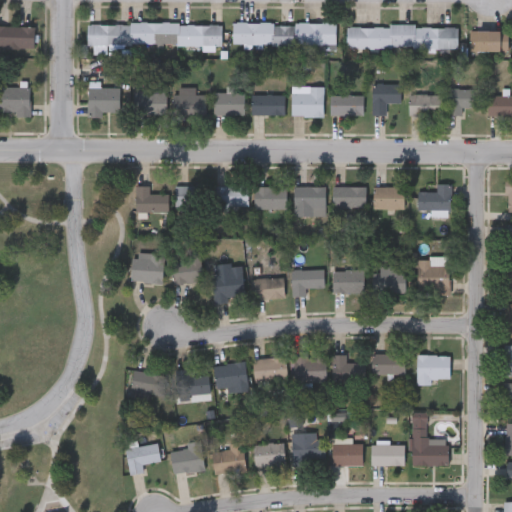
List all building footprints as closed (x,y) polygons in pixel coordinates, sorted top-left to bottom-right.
[(335,21),(334,44),(232,42),(232,20),(335,21)] [(221,43),(87,43),(87,21),(221,21),(221,43)] [(346,47),(346,24),(457,24),(457,47),(346,47)] [(32,47),(0,47),(0,25),(32,25),(32,47)] [(506,30),(506,51),(471,51),(471,30),(506,30)] [(370,82),(400,82),(400,101),(384,101),(384,113),(370,113),(370,82)] [(290,115),(290,85),(322,85),(322,115),(290,115)] [(0,86),(31,86),(31,114),(0,114),(0,86)] [(87,113),(87,87),(117,87),(117,113),(87,113)] [(460,106),(460,114),(446,114),(446,87),(481,87),(481,106),(460,106)] [(164,89),(164,113),(131,113),(131,89),(164,89)] [(212,113),(212,91),(243,91),(243,113),(212,113)] [(204,93),(204,113),(171,113),(171,93),(204,93)] [(249,113),(249,93),(284,93),(284,113),(249,113)] [(328,113),(328,93),(362,93),(362,113),(328,113)] [(407,113),(407,93),(440,93),(440,113),(407,113)] [(511,95),(511,115),(486,115),(486,95),(511,95)] [(207,184),(207,205),(175,205),(175,184),(207,184)] [(248,206),(215,206),(215,184),(248,184),(248,206)] [(150,192),(169,193),(169,211),(135,211),(136,185),(150,185),(150,192)] [(254,207),(254,185),(286,185),(286,207),(254,207)] [(294,185),(325,185),(325,212),(294,212),(294,185)] [(366,185),(366,206),(332,206),(332,185),(366,185)] [(373,207),(373,185),(403,185),(403,207),(373,207)] [(131,281),(131,252),(163,252),(163,281),(131,281)] [(202,252),(202,281),(173,281),(173,252),(202,252)] [(418,257),(449,257),(449,294),(418,294),(418,257)] [(242,266),(243,299),(213,301),(212,267),(242,266)] [(405,291),(376,291),(376,266),(395,266),(395,271),(405,271),(405,291)] [(307,294),(292,294),(292,268),(320,268),(320,287),(307,287),(307,294)] [(332,292),(332,269),(364,269),(364,292),(332,292)] [(284,277),(284,297),(251,297),(251,277),(284,277)] [(332,380),(332,353),(345,353),(345,362),(364,362),(364,380),(332,380)] [(404,353),(404,373),(372,373),(372,353),(404,353)] [(432,384),(416,384),(416,353),(449,353),(449,378),(432,378),(432,384)] [(253,358),(285,356),(286,379),(254,381),(253,358)] [(293,381),(293,356),(325,356),(325,381),(293,381)] [(246,362),(247,389),(215,391),(214,364),(246,362)] [(128,395),(134,368),(166,375),(162,394),(149,392),(148,399),(128,395)] [(174,368),(188,368),(188,375),(208,375),(208,396),(174,396),(174,368)] [(411,463),(411,427),(427,427),(427,438),(448,438),(448,463),(411,463)] [(323,463),(292,463),(292,432),(323,432),(323,463)] [(204,469),(172,472),(170,449),(187,448),(187,441),(201,440),(204,469)] [(130,473),(125,448),(156,441),(160,459),(142,463),(143,470),(130,473)] [(229,442),(244,441),(244,472),(213,472),(213,450),(229,450),(229,442)] [(284,464),(254,465),(253,443),(283,442),(284,464)] [(331,464),(331,442),(362,442),(362,464),(331,464)] [(370,464),(370,444),(404,444),(404,464),(370,464)]
